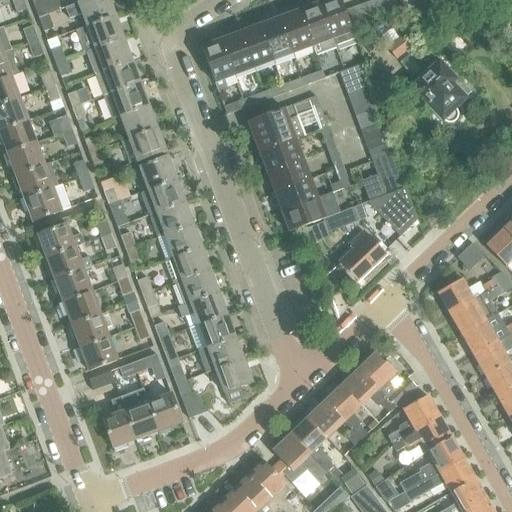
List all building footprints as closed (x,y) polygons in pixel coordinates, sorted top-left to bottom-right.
[(27,10),(22,0),(13,0),(11,1),(16,14),(27,10)] [(57,0),(31,0),(35,9),(57,0)] [(39,20),(50,15),(61,11),(57,0),(35,9),(39,20)] [(83,16),(88,28),(115,17),(108,0),(90,0),(66,9),(70,21),(83,16)] [(339,0),(331,0),(319,5),(332,40),(335,47),(355,40),(352,33),(352,32),(344,12),(339,0)] [(379,0),(376,0),(371,2),(366,4),(374,25),(387,20),(379,0)] [(370,0),(371,2),(376,0),(379,0),(387,20),(399,15),(392,0),(370,0)] [(366,4),(355,8),(363,29),(374,25),(366,4)] [(319,5),(299,12),(313,48),(316,57),(336,50),(335,47),(332,40),(319,5)] [(355,8),(344,12),(352,32),(352,33),(363,29),(355,8)] [(299,12),(280,20),(293,55),(313,48),(299,12)] [(55,31),(50,15),(39,20),(44,35),(55,31)] [(88,28),(96,50),(123,40),(115,17),(88,28)] [(280,20),(261,27),(274,62),(293,55),(280,20)] [(261,27),(241,34),(254,69),(274,62),(261,27)] [(23,32),(28,46),(39,42),(33,29),(23,32)] [(0,56),(10,53),(11,52),(3,30),(0,30),(0,56)] [(241,34),(221,41),(235,77),(254,69),(241,34)] [(405,34),(387,48),(396,60),(415,46),(405,34)] [(87,54),(95,76),(132,63),(123,40),(96,50),(87,54)] [(224,81),(235,77),(221,41),(201,49),(219,96),(228,92),(224,81)] [(44,56),(39,42),(28,46),(33,60),(44,56)] [(51,52),(56,65),(66,61),(61,48),(51,52)] [(0,82),(11,78),(18,76),(10,53),(0,56),(0,82)] [(408,56),(399,63),(411,79),(421,71),(408,56)] [(71,75),(66,61),(56,65),(61,79),(71,75)] [(113,95),(113,96),(140,86),(132,63),(95,76),(103,98),(113,95)] [(458,117),(458,115),(457,113),(456,110),(455,108),(464,99),(451,85),(454,81),(439,65),(410,92),(421,103),(424,100),(441,118),(443,120),(445,122),(447,123),(449,123),(451,123),(453,123),(455,122),(456,120),(457,119),(458,117)] [(359,66),(344,71),(338,73),(342,84),(363,77),(359,66)] [(321,70),(301,78),(304,86),(324,79),(321,70)] [(40,77),(45,91),(55,87),(50,73),(40,77)] [(367,88),(363,77),(342,84),(347,96),(367,88)] [(0,107),(19,101),(11,78),(0,82),(0,107)] [(301,78),(282,85),(285,93),(304,86),(301,78)] [(282,85),(263,92),(266,101),(285,93),(282,85)] [(112,121),(122,118),(149,108),(140,86),(113,96),(104,99),(112,121)] [(61,101),(55,87),(45,91),(50,105),(61,101)] [(371,99),(367,88),(347,96),(351,107),(371,99)] [(263,92),(243,100),(246,108),(266,101),(263,92)] [(68,97),(73,111),(83,107),(78,94),(68,97)] [(311,111),(311,113),(321,109),(317,98),(285,110),(288,119),(310,111),(311,111)] [(375,110),(371,99),(351,107),(355,118),(375,110)] [(227,115),(246,108),(243,100),(224,107),(227,115)] [(0,133),(28,123),(19,101),(0,107),(0,133)] [(88,121),(83,107),(73,111),(78,125),(88,121)] [(122,118),(130,141),(157,130),(149,108),(122,118)] [(311,113),(319,133),(329,129),(321,109),(311,113)] [(248,123),(260,155),(297,141),(319,133),(310,111),(288,119),(285,110),(248,123)] [(380,123),(375,110),(355,118),(360,130),(380,123)] [(57,123),(62,136),(73,133),(68,119),(57,123)] [(0,147),(4,146),(8,155),(8,156),(36,146),(28,123),(0,133),(0,147)] [(384,134),(380,123),(360,130),(364,142),(384,134)] [(319,133),(326,152),(336,148),(329,129),(319,133)] [(157,130),(130,141),(121,144),(129,167),(166,153),(157,130)] [(78,146),(73,133),(62,136),(68,150),(78,146)] [(389,146),(384,134),(364,142),(368,153),(389,146)] [(85,142),(90,156),(100,152),(95,138),(85,142)] [(260,155),(268,174),(304,160),(297,141),(260,155)] [(13,168),(16,178),(17,178),(45,168),(44,167),(36,146),(8,156),(8,155),(3,157),(8,170),(13,168)] [(393,157),(389,146),(368,153),(373,164),(393,157)] [(326,152),(334,172),(343,168),(336,148),(326,152)] [(105,165),(100,152),(90,156),(95,169),(105,165)] [(393,157),(373,164),(385,197),(405,189),(393,157)] [(140,169),(149,192),(177,182),(168,158),(140,169)] [(268,174),(275,194),(311,180),(304,160),(268,174)] [(74,168),(79,181),(90,178),(84,164),(74,168)] [(21,190),(25,200),(25,201),(59,189),(59,188),(50,165),(44,167),(45,168),(17,178),(16,178),(12,179),(16,192),(21,190)] [(334,172),(341,191),(351,187),(343,168),(334,172)] [(95,191),(90,178),(79,181),(84,195),(95,191)] [(275,194),(282,213),(318,199),(311,180),(275,194)] [(149,192),(157,214),(185,204),(177,182),(149,192)] [(62,187),(59,188),(59,189),(25,201),(25,200),(20,202),(25,215),(29,213),(33,224),(71,210),(62,187)] [(408,230),(417,221),(405,189),(394,193),(385,197),(367,203),(375,211),(401,237),(408,230)] [(105,195),(109,207),(119,203),(114,191),(105,195)] [(322,209),(318,199),(282,213),(290,232),(338,214),(339,214),(342,212),(339,203),(322,209)] [(124,217),(119,203),(109,207),(114,221),(124,217)] [(158,240),(166,237),(193,226),(185,204),(157,214),(150,217),(158,240)] [(339,214),(338,214),(341,223),(343,229),(366,220),(364,215),(361,205),(358,207),(348,210),(342,212),(339,214)] [(43,250),(47,259),(47,260),(75,249),(84,246),(80,235),(70,238),(67,228),(69,227),(67,220),(48,227),(50,233),(34,239),(39,251),(43,250)] [(96,226),(101,239),(111,236),(106,222),(96,226)] [(323,224),(304,231),(310,246),(328,239),(323,224)] [(158,240),(166,262),(202,249),(193,226),(166,237),(158,240)] [(511,240),(504,232),(487,248),(506,268),(511,261),(511,240)] [(339,263),(358,283),(385,257),(363,233),(348,246),(352,250),(339,263)] [(121,238),(126,252),(136,248),(131,234),(121,238)] [(117,249),(111,236),(101,239),(106,253),(117,249)] [(472,245),(458,260),(469,272),(485,256),(472,245)] [(141,262),(136,248),(126,252),(131,265),(141,262)] [(52,272),(55,282),(56,282),(83,272),(93,269),(89,258),(79,261),(75,249),(47,260),(47,259),(42,261),(47,274),(52,272)] [(175,285),(183,282),(210,271),(202,249),(166,262),(175,285)] [(391,256),(385,261),(390,267),(396,261),(391,256)] [(113,271),(118,285),(128,281),(123,268),(113,271)] [(183,282),(191,304),(219,294),(210,271),(183,282)] [(60,295),(64,304),(64,305),(92,295),(83,272),(56,282),(55,282),(51,283),(56,297),(60,295)] [(438,294),(450,316),(499,288),(509,282),(505,275),(483,287),(481,283),(468,290),(462,281),(438,294)] [(137,283),(143,297),(153,293),(148,279),(137,283)] [(133,295),(128,281),(118,285),(123,299),(133,295)] [(450,316),(462,337),(486,323),(486,322),(499,315),(491,302),(503,295),(499,288),(450,316)] [(158,307),(153,293),(143,297),(148,310),(158,307)] [(191,304),(199,325),(200,327),(227,316),(219,294),(191,304)] [(69,317),(73,327),(73,328),(100,317),(92,295),(64,305),(64,304),(59,306),(64,319),(69,317)] [(130,316),(135,330),(145,326),(140,312),(130,316)] [(77,340),(81,349),(81,350),(109,340),(108,337),(116,334),(109,314),(100,317),(73,328),(73,327),(67,329),(73,341),(77,340)] [(190,329),(198,353),(236,339),(227,316),(200,327),(199,325),(190,329)] [(474,358),(511,335),(511,325),(505,330),(503,325),(491,332),(486,323),(462,337),(474,358)] [(154,328),(159,342),(169,338),(164,324),(154,328)] [(150,340),(145,326),(135,330),(140,343),(150,340)] [(511,335),(474,358),(486,378),(510,364),(504,354),(511,349),(511,335)] [(175,352),(169,338),(159,342),(164,355),(175,352)] [(216,371),(216,372),(244,361),(236,339),(198,353),(206,374),(216,371)] [(117,363),(109,340),(81,350),(81,349),(76,351),(81,364),(86,362),(90,373),(117,363)] [(374,355),(357,372),(394,410),(416,388),(407,379),(402,384),(374,355)] [(252,384),(244,361),(216,372),(229,405),(245,399),(241,388),(252,384)] [(142,362),(134,365),(137,375),(146,372),(142,362)] [(486,378),(497,398),(511,389),(511,368),(510,364),(486,378)] [(123,380),(137,375),(134,365),(119,370),(123,380)] [(171,373),(176,387),(186,384),(181,370),(171,373)] [(10,372),(1,376),(4,385),(14,382),(10,372)] [(357,372),(340,388),(359,408),(370,397),(379,407),(381,405),(389,414),(394,410),(357,372)] [(93,392),(114,384),(111,374),(89,381),(93,392)] [(190,395),(186,384),(176,387),(188,420),(208,413),(192,395),(190,395)] [(342,424),(351,434),(359,443),(367,435),(358,426),(360,424),(352,415),(359,408),(340,388),(323,404),(342,424)] [(511,389),(497,398),(509,419),(511,417),(511,389)] [(144,394),(122,402),(137,442),(136,442),(137,446),(150,441),(149,437),(159,433),(148,404),(144,394)] [(171,396),(148,404),(159,433),(160,437),(173,432),(171,428),(181,425),(171,396)] [(389,436),(394,445),(440,419),(428,398),(404,411),(409,421),(399,427),(398,431),(389,436)] [(126,445),(136,442),(137,442),(122,402),(121,403),(120,399),(111,402),(116,416),(102,421),(114,454),(127,449),(126,445)] [(323,404),(307,420),(326,440),(342,424),(323,404)] [(422,443),(428,454),(452,440),(440,419),(394,445),(398,453),(406,448),(408,451),(422,443)] [(307,420),(289,437),(325,475),(326,474),(329,472),(333,468),(333,467),(328,463),(331,460),(318,447),(326,440),(307,420)] [(0,453),(5,452),(9,451),(1,428),(0,428),(0,453)] [(353,448),(359,443),(351,434),(345,439),(353,448)] [(320,480),(325,475),(289,437),(272,453),(291,473),(300,464),(310,474),(312,472),(320,480)] [(25,438),(17,442),(19,448),(28,444),(25,438)] [(401,484),(406,493),(464,460),(452,440),(428,454),(433,462),(419,470),(420,473),(401,484)] [(0,481),(13,476),(5,452),(0,453),(0,481)] [(445,483),(452,495),(476,481),(464,460),(406,493),(411,502),(445,483)] [(248,476),(282,511),(295,511),(284,499),(291,492),(285,486),(263,463),(248,476)] [(329,472),(326,474),(338,486),(345,479),(334,467),(333,467),(333,468),(329,472)] [(376,471),(366,477),(374,488),(374,489),(375,489),(384,482),(376,471)] [(282,511),(248,476),(234,489),(255,511),(282,511)] [(357,476),(344,485),(351,496),(364,486),(357,476)] [(443,511),(469,511),(488,501),(476,481),(452,495),(457,504),(443,511)] [(384,511),(366,487),(350,499),(359,511),(384,511)] [(255,511),(234,489),(221,502),(229,511),(255,511)] [(34,511),(44,511),(54,508),(50,497),(35,503),(34,511)] [(326,511),(332,508),(326,501),(314,511),(326,511)] [(493,511),(488,501),(469,511),(493,511)] [(229,511),(221,502),(210,511),(229,511)]
